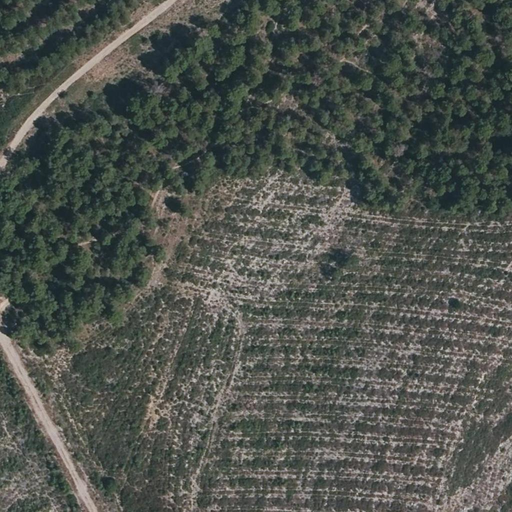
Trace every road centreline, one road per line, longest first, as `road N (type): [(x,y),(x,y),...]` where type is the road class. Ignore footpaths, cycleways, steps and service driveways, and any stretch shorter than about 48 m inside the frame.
road 1 (track): [(170,0),(35,114),(0,164)]
road 2 (track): [(0,334),(92,511)]
